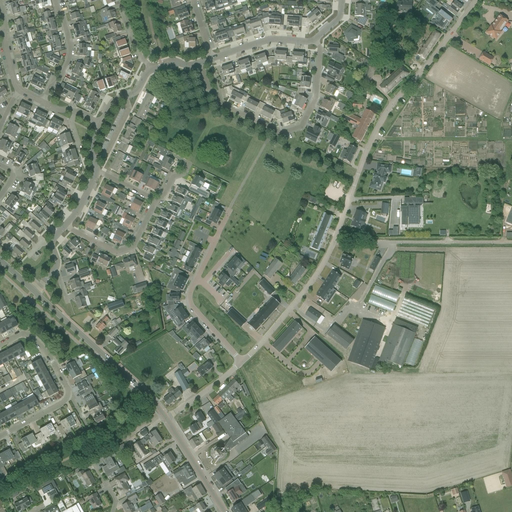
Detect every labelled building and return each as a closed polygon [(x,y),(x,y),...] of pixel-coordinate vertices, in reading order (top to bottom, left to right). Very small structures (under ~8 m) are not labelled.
[(10,6),(9,6),(10,10),(18,8),(17,5),(19,5),(18,2),(22,1),(22,0),(12,0),(11,0),(12,3),(9,4),(10,6)] [(32,7),(33,11),(36,10),(36,8),(39,7),(39,8),(41,9),(42,8),(39,0),(33,0),(34,1),(31,2),(32,7)] [(171,2),(173,8),(181,5),(180,6),(179,3),(184,1),(183,0),(174,0),(175,0),(171,2)] [(205,5),(207,12),(210,11),(212,10),(212,9),(215,8),(213,2),(212,0),(207,0),(207,1),(207,3),(208,3),(208,4),(205,5)] [(215,8),(216,11),(224,9),(221,0),(215,0),(217,0),(216,1),(213,2),(215,8)] [(221,0),(224,9),(233,6),(232,5),(230,0),(221,0)] [(426,0),(425,2),(434,9),(438,3),(433,0),(426,0)] [(356,5),(355,10),(364,11),(369,12),(370,6),(369,6),(368,6),(368,2),(366,1),(361,1),(361,5),(356,5)] [(396,7),(396,10),(397,11),(397,12),(405,13),(411,13),(411,12),(412,4),(412,2),(408,2),(404,1),(402,1),(401,3),(397,2),(397,7),(396,7)] [(447,10),(456,17),(463,7),(455,1),(450,8),(449,7),(447,10)] [(312,14),(318,21),(321,18),(321,17),(322,16),(320,14),(323,12),(323,10),(326,10),(326,6),(318,5),(318,9),(312,14)] [(15,15),(16,18),(23,16),(23,13),(23,12),(22,7),(18,8),(10,10),(11,14),(12,14),(12,16),(15,15)] [(106,17),(107,21),(111,20),(116,18),(114,10),(111,11),(109,7),(101,10),(104,18),(106,17)] [(175,10),(173,10),(176,17),(178,16),(180,20),(182,19),(182,21),(187,20),(186,18),(189,17),(188,15),(189,14),(188,12),(187,12),(187,10),(181,12),(180,8),(175,10)] [(364,18),(364,11),(355,10),(355,17),(360,17),(360,18),(358,23),(362,26),(364,27),(366,23),(367,21),(368,18),(364,18)] [(429,22),(429,23),(443,30),(448,22),(449,21),(451,22),(450,22),(451,22),(453,20),(441,10),(440,12),(438,14),(439,15),(438,16),(437,16),(436,16),(436,17),(435,17),(435,18),(435,19),(436,20),(437,21),(433,21),(432,24),(429,22)] [(258,20),(254,21),(257,29),(260,28),(260,29),(263,28),(262,26),(265,25),(265,23),(264,20),(261,12),(258,13),(258,15),(259,17),(257,17),(258,20)] [(269,26),(271,26),(271,25),(274,26),(275,13),(273,13),(272,14),(261,13),(261,12),(264,20),(265,23),(265,25),(269,24),(269,26)] [(76,20),(77,22),(82,21),(84,21),(82,15),(79,16),(78,13),(75,14),(70,15),(71,21),(76,20)] [(278,27),(280,27),(280,24),(284,24),(284,15),(279,15),(278,14),(275,13),(274,26),(278,26),(278,27)] [(301,27),(308,27),(309,24),(311,22),(313,24),(314,23),(315,24),(318,21),(312,14),(307,18),(302,18),(301,27)] [(287,28),(289,28),(289,27),(292,27),(293,19),(293,16),(284,15),(284,24),(287,24),(287,28)] [(490,35),(496,40),(500,34),(499,33),(508,21),(504,18),(500,15),(496,21),(494,24),(492,26),(487,32),(490,35)] [(13,24),(14,27),(26,24),(27,24),(25,19),(24,19),(23,16),(16,18),(16,21),(14,21),(14,23),(13,24)] [(47,26),(55,24),(54,20),(53,20),(53,18),(49,19),(49,16),(44,18),(44,17),(42,18),(40,18),(41,22),(44,21),(44,24),(46,23),(47,26)] [(296,28),(298,29),(298,25),(301,25),(301,27),(302,18),(302,17),(297,16),(296,19),(293,19),(292,27),(296,27),(296,28)] [(250,19),(245,21),(245,22),(246,25),(248,29),(251,28),(252,32),(254,31),(254,30),(257,29),(254,21),(251,22),(250,19)] [(183,33),(183,34),(188,32),(188,33),(189,33),(194,31),(191,23),(189,24),(188,20),(183,22),(180,23),(182,26),(181,26),(182,30),(180,31),(180,33),(182,34),(183,33)] [(87,30),(86,24),(84,24),(83,21),(80,22),(75,24),(77,23),(78,26),(73,27),(75,33),(83,31),(87,30)] [(107,24),(95,28),(95,30),(105,27),(108,26),(108,27),(109,30),(112,29),(114,34),(117,33),(122,31),(119,24),(116,25),(115,21),(110,23),(107,24)] [(238,28),(240,36),(243,35),(244,35),(246,35),(243,26),(246,25),(245,22),(240,24),(241,27),(238,28)] [(19,32),(20,35),(27,34),(28,33),(26,24),(14,27),(15,31),(16,31),(17,33),(19,32)] [(47,26),(45,26),(46,30),(47,32),(46,32),(47,35),(54,34),(53,31),(56,30),(55,28),(56,28),(55,24),(47,26)] [(234,35),(235,38),(237,38),(237,37),(240,36),(238,28),(237,25),(228,28),(231,36),(234,35)] [(220,30),(223,41),(226,40),(227,41),(229,40),(228,39),(232,38),(231,36),(228,28),(223,29),(222,26),(219,27),(220,30)] [(348,30),(344,33),(346,36),(345,36),(347,39),(349,42),(348,43),(353,42),(354,42),(354,40),(358,40),(358,36),(360,37),(361,32),(357,30),(357,28),(356,28),(351,26),(348,28),(349,29),(348,30)] [(81,38),(82,40),(90,38),(89,32),(88,33),(87,30),(83,31),(75,33),(75,35),(74,36),(75,38),(76,38),(76,39),(81,38)] [(217,41),(218,44),(220,43),(220,42),(223,41),(220,30),(213,33),(214,36),(212,36),(214,42),(217,41)] [(418,55),(425,59),(441,35),(434,31),(424,46),(418,55)] [(16,42),(15,42),(15,45),(16,45),(17,45),(29,42),(28,36),(27,36),(27,34),(20,35),(18,36),(19,39),(16,39),(16,41),(16,42)] [(49,44),(60,41),(59,37),(58,38),(58,36),(55,36),(54,34),(47,35),(48,39),(48,38),(49,41),(48,42),(49,44)] [(183,38),(179,39),(180,41),(180,42),(184,41),(185,43),(185,42),(186,42),(186,43),(189,43),(189,48),(190,48),(190,47),(194,47),(194,48),(196,48),(196,47),(196,46),(198,45),(196,39),(194,39),(193,38),(192,35),(183,38)] [(114,43),(116,48),(122,46),(122,47),(126,45),(124,40),(121,41),(119,37),(115,39),(112,39),(113,44),(114,43)] [(49,44),(52,53),(54,52),(59,51),(58,48),(61,47),(60,46),(61,45),(60,41),(49,44)] [(21,51),(22,53),(31,51),(30,48),(31,48),(29,42),(17,45),(18,49),(19,51),(21,51)] [(329,48),(328,49),(328,50),(328,53),(332,53),(332,56),(333,56),(332,59),(336,61),(340,63),(342,61),(343,58),(344,57),(338,54),(339,51),(340,50),(339,49),(339,47),(338,46),(338,45),(338,44),(336,43),(335,43),(334,43),(333,44),(333,46),(329,46),(329,48)] [(116,48),(119,58),(125,56),(129,55),(127,49),(124,50),(122,47),(122,46),(116,48)] [(90,64),(92,60),(91,60),(91,57),(90,57),(91,51),(87,51),(78,50),(78,57),(86,57),(85,58),(84,62),(90,64)] [(21,59),(20,59),(21,63),(33,60),(31,52),(31,51),(22,53),(23,56),(20,57),(21,59)] [(271,64),(275,64),(275,60),(280,61),(281,52),(275,51),(275,58),(271,57),(271,64)] [(51,58),(48,64),(49,64),(53,67),(55,64),(57,65),(60,60),(57,59),(59,56),(58,52),(52,54),(52,56),(51,58)] [(285,63),(289,64),(289,58),(286,57),(287,52),(281,52),(280,61),(286,61),(285,63)] [(289,58),(289,64),(292,64),(292,62),(298,62),(298,53),(293,53),(292,58),(289,58)] [(298,62),(297,65),(303,65),(306,65),(307,59),(304,59),(304,54),(298,53),(298,62)] [(479,60),(489,66),(493,59),(484,53),(479,60)] [(265,54),(260,56),(262,64),(263,64),(268,62),(268,64),(271,64),(271,57),(267,59),(265,54)] [(256,62),(253,63),(255,69),(258,68),(263,67),(262,64),(260,56),(254,57),(256,62)] [(127,71),(130,73),(133,67),(131,66),(132,64),(131,60),(130,57),(125,58),(122,59),(123,60),(122,62),(122,63),(122,64),(122,65),(124,65),(122,68),(127,71)] [(251,68),(252,70),(255,69),(253,63),(250,64),(248,59),(243,61),(246,69),(251,68)] [(33,60),(21,63),(22,67),(23,67),(24,69),(26,68),(27,72),(25,72),(25,73),(32,71),(34,70),(35,69),(36,69),(37,68),(36,65),(34,65),(33,60)] [(236,69),(238,74),(241,73),(241,71),(246,69),(243,61),(238,63),(239,68),(236,69)] [(77,63),(74,68),(82,72),(83,69),(85,70),(87,68),(88,68),(89,67),(91,67),(92,64),(90,64),(84,62),(83,65),(82,66),(81,65),(77,63)] [(330,81),(334,82),(335,79),(339,82),(340,81),(341,80),(341,79),(342,78),(342,76),(339,75),(342,67),(340,66),(336,64),(336,65),(330,62),(327,70),(330,71),(329,73),(326,78),(330,81)] [(232,65),(227,67),(229,75),(230,77),(238,74),(236,69),(234,70),(232,65)] [(368,66),(366,73),(373,76),(376,69),(368,66)] [(386,80),(379,87),(387,95),(410,73),(403,66),(398,70),(399,70),(391,78),(390,78),(388,80),(389,80),(387,82),(387,81),(386,80)] [(222,82),(224,83),(225,83),(226,80),(225,79),(224,77),(229,75),(227,67),(221,68),(223,73),(220,74),(222,80),(222,82)] [(74,68),(71,74),(76,76),(74,79),(77,80),(82,82),(83,83),(85,80),(83,79),(81,78),(83,76),(80,75),(82,72),(74,68)] [(119,74),(118,77),(122,79),(126,82),(129,76),(125,75),(127,71),(122,68),(121,68),(118,73),(119,74)] [(299,73),(299,77),(301,77),(301,82),(310,83),(310,78),(305,77),(305,74),(304,74),(301,74),(299,73)] [(32,80),(30,84),(32,85),(31,86),(35,88),(40,77),(36,75),(35,76),(34,76),(32,80)] [(107,85),(108,89),(113,87),(112,83),(116,82),(115,77),(112,76),(105,78),(105,80),(107,85)] [(39,89),(41,90),(45,81),(42,80),(43,79),(40,77),(35,88),(39,90),(39,89)] [(98,88),(99,92),(105,90),(104,86),(107,85),(105,80),(105,78),(100,80),(100,81),(97,82),(96,81),(94,82),(92,85),(93,87),(97,89),(98,88)] [(298,90),(298,91),(304,93),(304,88),(309,89),(310,83),(301,82),(301,88),(298,88),(298,90)] [(61,95),(66,98),(70,89),(65,86),(65,85),(62,83),(60,87),(63,89),(61,95)] [(329,95),(334,97),(336,91),(342,94),(344,89),(342,88),(338,85),(333,83),(332,86),(330,85),(328,89),(327,88),(325,92),(329,95)] [(230,86),(226,88),(227,93),(227,94),(231,96),(229,100),(234,102),(238,94),(240,91),(232,88),(232,86),(230,86)] [(66,98),(71,100),(74,96),(77,97),(78,95),(80,91),(77,89),(75,92),(70,89),(66,98)] [(88,101),(96,105),(99,100),(96,98),(98,94),(90,90),(87,97),(84,98),(84,99),(88,101)] [(297,101),(304,105),(307,100),(302,97),(304,93),(298,91),(296,94),(299,96),(297,101)] [(144,100),(151,103),(154,97),(147,94),(144,100)] [(234,102),(239,105),(242,100),(244,102),(247,96),(244,94),(243,97),(238,94),(234,102)] [(245,107),(250,110),(254,102),(249,100),(250,97),(247,96),(244,102),(247,103),(245,107)] [(325,109),(330,112),(336,101),(334,100),(329,98),(327,101),(325,100),(325,102),(323,101),(322,102),(323,103),(321,107),(325,109)] [(86,107),(93,110),(96,105),(88,101),(84,99),(83,100),(84,102),(82,106),(85,108),(86,107)] [(142,105),(149,109),(151,103),(144,100),(142,105)] [(290,107),(296,110),(297,108),(302,110),(304,105),(297,101),(294,106),(292,104),(290,107)] [(250,110),(255,112),(257,108),(260,109),(263,104),(260,102),(259,104),(254,102),(250,110)] [(17,112),(22,115),(26,106),(24,105),(24,104),(23,103),(22,104),(21,103),(17,112)] [(339,110),(344,113),(344,111),(347,107),(339,103),(337,107),(340,109),(339,110)] [(260,115),(266,118),(269,110),(265,107),(266,105),(263,104),(260,109),(263,111),(260,115)] [(139,111),(146,114),(149,109),(142,105),(139,111)] [(26,119),(28,121),(31,115),(29,113),(31,108),(30,107),(30,106),(29,106),(28,106),(26,106),(22,115),(27,117),(26,119)] [(286,114),(289,122),(294,121),(293,116),(295,115),(297,111),(296,110),(290,107),(290,109),(291,112),(286,114)] [(266,118),(271,120),(273,116),(275,117),(276,117),(278,111),(275,110),(274,112),(269,110),(266,118)] [(352,137),(361,141),(375,114),(366,110),(361,119),(344,111),(344,113),(341,118),(353,124),(353,123),(358,125),(352,137)] [(28,122),(35,126),(42,113),(40,112),(40,111),(39,111),(38,111),(37,111),(34,116),(31,115),(28,121),(28,122)] [(136,117),(143,120),(146,114),(139,111),(136,117)] [(282,120),(283,124),(289,122),(286,114),(281,116),(280,112),(278,111),(276,117),(275,117),(275,118),(279,120),(282,120)] [(318,113),(315,120),(319,122),(322,124),(321,126),(325,128),(329,120),(331,116),(328,114),(323,112),(321,115),(318,113)] [(41,127),(44,128),(47,122),(44,121),(47,116),(45,115),(45,114),(44,114),(43,114),(42,113),(35,126),(39,128),(41,127)] [(131,123),(139,127),(142,121),(139,120),(134,117),(131,123)] [(48,128),(53,130),(57,121),(56,120),(56,119),(55,119),(54,119),(52,118),(50,124),(47,122),(44,128),(47,130),(48,128)] [(56,136),(56,137),(62,132),(59,130),(63,123),(61,123),(61,122),(60,121),(59,122),(57,121),(53,130),(58,132),(56,136)] [(128,128),(135,132),(136,130),(137,128),(138,128),(139,127),(131,123),(130,125),(131,125),(130,127),(128,126),(128,128)] [(19,125),(16,124),(15,127),(9,124),(9,125),(8,126),(7,127),(8,127),(7,129),(16,134),(19,129),(21,130),(22,127),(19,125)] [(319,134),(321,129),(315,126),(313,131),(309,129),(305,137),(316,143),(320,134),(319,134)] [(127,134),(134,138),(136,134),(134,133),(135,132),(128,128),(127,130),(128,131),(127,134)] [(8,139),(14,142),(16,140),(14,138),(16,134),(7,129),(6,131),(5,131),(5,132),(5,133),(4,134),(10,137),(8,139)] [(56,137),(57,143),(61,141),(61,142),(70,138),(70,136),(70,135),(69,134),(69,133),(63,135),(62,132),(56,137)] [(122,138),(130,142),(131,141),(132,141),(134,138),(127,134),(125,137),(123,136),(122,138)] [(329,145),(335,148),(340,137),(335,134),(329,145)] [(60,147),(61,151),(68,148),(67,146),(72,144),(72,142),(72,141),(72,140),(71,140),(70,138),(61,142),(62,147),(60,147)] [(121,144),(128,148),(129,146),(128,146),(129,144),(130,142),(122,138),(121,140),(123,141),(122,143),(121,143),(121,144)] [(0,142),(0,145),(8,149),(11,144),(13,145),(14,142),(8,139),(7,142),(2,140),(1,141),(0,141),(0,142),(0,143),(0,142)] [(122,152),(126,154),(128,148),(121,144),(118,150),(122,152)] [(1,155),(7,158),(9,153),(7,152),(8,149),(0,145),(0,151),(2,152),(1,155)] [(343,159),(350,163),(352,158),(353,158),(355,154),(357,149),(350,145),(343,159)] [(16,153),(14,157),(15,156),(18,157),(15,162),(20,165),(21,164),(22,163),(22,162),(25,156),(28,152),(27,151),(25,150),(23,151),(21,154),(20,153),(21,150),(22,148),(20,146),(18,150),(16,153)] [(68,148),(61,151),(62,154),(64,159),(66,158),(76,155),(75,153),(76,152),(76,151),(75,151),(74,149),(69,151),(68,148)] [(161,151),(159,154),(162,156),(164,157),(162,161),(164,162),(172,166),(173,165),(174,164),(174,163),(173,163),(174,161),(170,159),(167,157),(168,154),(162,151),(161,151)] [(118,152),(116,158),(123,161),(125,162),(128,157),(125,155),(118,152)] [(66,164),(67,167),(70,166),(75,165),(75,164),(73,165),(72,162),(78,160),(77,159),(78,158),(77,157),(76,155),(66,158),(64,159),(63,159),(65,165),(66,164)] [(28,171),(28,172),(38,169),(37,166),(38,166),(38,165),(36,160),(36,159),(37,158),(35,156),(27,163),(30,166),(26,167),(27,169),(26,170),(27,171),(28,171)] [(113,163),(120,167),(123,161),(116,158),(113,163)] [(160,160),(158,163),(161,164),(159,166),(162,168),(165,169),(169,171),(172,166),(164,162),(162,161),(160,160)] [(110,169),(117,173),(120,167),(113,163),(110,169)] [(369,187),(378,190),(379,186),(382,186),(383,183),(385,183),(387,178),(385,178),(387,172),(387,173),(388,170),(388,169),(388,166),(377,165),(376,171),(377,171),(376,174),(374,174),(373,177),(374,178),(372,183),(371,182),(369,187)] [(66,168),(63,173),(65,174),(64,177),(73,182),(76,177),(72,175),(70,174),(72,171),(67,169),(66,168)] [(129,171),(127,175),(130,177),(129,178),(134,181),(138,173),(133,170),(134,169),(133,169),(131,168),(129,171)] [(30,176),(30,178),(40,174),(38,169),(28,172),(29,174),(28,175),(29,176),(30,176)] [(138,173),(134,181),(140,184),(141,180),(144,182),(146,177),(148,174),(145,172),(143,175),(138,173)] [(144,182),(143,183),(146,185),(145,186),(150,189),(154,181),(149,178),(152,173),(149,172),(146,177),(144,182)] [(195,176),(192,183),(194,184),(190,191),(206,199),(209,193),(205,191),(206,190),(202,188),(204,184),(202,183),(204,179),(199,177),(199,178),(195,176)] [(59,185),(65,188),(66,185),(70,187),(73,182),(64,177),(62,182),(60,181),(58,184),(59,185)] [(24,185),(23,187),(32,192),(34,187),(36,188),(39,181),(37,181),(37,182),(32,182),(30,185),(25,182),(24,183),(23,185),(24,185)] [(150,189),(156,192),(157,190),(160,191),(161,188),(158,187),(160,184),(154,181),(150,189)] [(104,189),(112,193),(115,188),(107,184),(104,189)] [(55,195),(63,200),(67,195),(63,193),(64,190),(59,187),(57,186),(57,185),(54,190),(57,192),(55,195)] [(27,199),(30,200),(32,196),(33,197),(35,193),(34,193),(32,192),(23,187),(22,188),(21,189),(20,190),(21,190),(20,192),(25,195),(24,197),(23,197),(27,199)] [(178,187),(175,192),(178,193),(176,196),(184,200),(188,202),(189,202),(191,204),(193,200),(188,197),(187,197),(189,192),(188,192),(188,191),(184,189),(181,188),(178,187)] [(104,189),(102,195),(103,196),(102,198),(110,202),(111,200),(111,199),(110,199),(112,193),(104,189)] [(8,200),(15,205),(17,203),(19,204),(22,199),(21,198),(17,195),(15,198),(12,195),(8,200)] [(50,198),(48,201),(50,202),(54,205),(55,202),(56,203),(60,205),(63,200),(55,195),(53,197),(51,196),(50,198)] [(174,195),(171,201),(172,201),(173,202),(172,205),(179,208),(184,211),(186,208),(185,207),(188,202),(184,200),(176,196),(174,195)] [(133,203),(133,204),(134,204),(139,207),(141,208),(142,205),(144,202),(142,201),(143,199),(138,196),(138,197),(136,199),(136,198),(135,199),(134,201),(133,203)] [(96,206),(104,210),(107,204),(108,205),(110,202),(102,198),(101,201),(99,200),(96,206)] [(407,204),(407,207),(401,207),(401,210),(401,226),(407,226),(407,217),(408,217),(408,226),(409,226),(409,225),(417,225),(417,207),(415,207),(415,204),(423,204),(423,198),(404,199),(404,204),(407,204)] [(10,213),(12,214),(14,212),(18,208),(15,205),(8,200),(4,204),(8,207),(6,210),(10,213)] [(42,210),(50,217),(54,213),(50,210),(53,207),(48,203),(46,202),(44,205),(46,206),(42,210)] [(172,216),(175,217),(177,214),(179,208),(172,205),(168,203),(169,204),(167,209),(169,210),(168,213),(172,216)] [(389,204),(382,203),(381,214),(388,215),(389,204)] [(127,211),(135,215),(137,212),(138,213),(141,208),(133,204),(130,209),(128,208),(127,211)] [(218,206),(214,204),(212,208),(213,209),(211,214),(219,219),(222,213),(218,210),(220,207),(218,206)] [(94,214),(102,219),(104,216),(102,215),(104,210),(96,206),(94,211),(95,212),(94,214)] [(42,217),(46,221),(50,217),(42,210),(39,207),(33,213),(36,216),(40,220),(42,217)] [(122,218),(133,224),(136,218),(134,218),(135,215),(127,211),(126,210),(122,218)] [(363,220),(365,214),(357,210),(354,217),(353,220),(351,226),(359,229),(361,225),(364,226),(366,221),(363,220)] [(162,211),(160,216),(162,218),(166,219),(164,222),(168,224),(172,226),(173,223),(170,221),(172,216),(168,213),(163,211),(162,211)] [(27,215),(27,216),(31,220),(33,221),(30,225),(29,225),(33,229),(36,232),(38,230),(38,231),(40,229),(40,228),(41,227),(38,224),(40,221),(36,218),(36,217),(30,212),(27,215)] [(310,248),(319,251),(333,217),(324,213),(310,248)] [(96,225),(99,227),(102,222),(101,222),(102,219),(94,214),(93,217),(91,216),(88,222),(96,226),(96,225)] [(207,219),(204,223),(210,226),(212,222),(217,225),(219,219),(211,214),(208,220),(207,219)] [(116,225),(127,231),(129,228),(130,229),(133,224),(124,219),(122,218),(125,220),(122,225),(117,222),(116,225)] [(23,219),(20,223),(21,224),(23,226),(24,227),(26,229),(23,233),(29,239),(30,239),(31,238),(32,238),(33,236),(34,234),(31,231),(33,229),(29,225),(30,225),(28,224),(23,219)] [(158,219),(156,225),(158,226),(162,228),(160,231),(164,233),(165,234),(167,234),(168,235),(169,232),(167,231),(167,230),(166,229),(168,224),(164,222),(161,220),(158,219)] [(88,222),(86,227),(87,228),(86,231),(92,234),(93,231),(94,231),(96,226),(88,222)] [(0,235),(1,235),(4,237),(4,236),(7,233),(13,227),(12,227),(10,224),(9,224),(3,230),(0,226),(0,235)] [(116,225),(114,228),(116,229),(118,230),(115,235),(123,239),(126,234),(124,233),(125,230),(121,228),(119,227),(116,225)] [(388,230),(388,236),(398,235),(397,227),(393,227),(393,230),(388,230)] [(154,228),(151,233),(154,235),(157,236),(156,239),(162,242),(161,242),(163,243),(165,240),(165,239),(161,238),(164,233),(160,231),(157,229),(154,228)] [(19,230),(16,233),(22,239),(19,243),(23,246),(23,247),(26,249),(28,248),(30,246),(29,246),(31,244),(27,241),(29,239),(23,233),(22,232),(21,231),(19,230)] [(113,240),(121,244),(123,239),(115,235),(113,240)] [(150,236),(147,242),(148,242),(152,244),(151,247),(155,250),(160,252),(162,248),(159,247),(161,242),(162,242),(156,239),(152,237),(150,236)] [(8,247),(6,250),(15,258),(18,256),(19,257),(21,255),(23,254),(23,253),(24,252),(21,249),(23,247),(23,246),(19,243),(13,237),(12,237),(9,240),(9,241),(13,244),(9,248),(8,247)] [(67,245),(75,252),(79,248),(77,247),(80,244),(78,242),(79,241),(75,238),(72,241),(71,240),(70,241),(70,242),(67,245)] [(190,242),(188,245),(193,247),(190,252),(199,257),(202,251),(201,251),(196,248),(197,246),(190,242)] [(148,261),(151,262),(154,256),(153,255),(155,250),(147,245),(144,244),(146,245),(143,250),(146,252),(145,254),(143,258),(148,261)] [(66,256),(68,258),(70,255),(72,256),(75,252),(67,245),(64,249),(64,248),(63,249),(64,251),(61,254),(65,257),(66,256)] [(173,258),(177,251),(172,249),(170,253),(169,252),(167,255),(173,258)] [(190,252),(187,258),(197,262),(199,257),(190,252)] [(97,262),(107,267),(111,260),(107,258),(108,257),(105,255),(104,256),(101,254),(99,257),(94,255),(92,259),(91,260),(97,263),(97,262)] [(354,258),(346,255),(346,256),(343,255),(343,256),(342,256),(341,258),(342,259),(340,263),(342,264),(341,267),(349,270),(350,267),(354,258)] [(121,264),(115,266),(116,269),(119,270),(123,269),(123,268),(125,268),(126,269),(129,267),(130,269),(137,266),(135,261),(134,256),(129,257),(130,259),(123,261),(124,263),(121,264)] [(231,262),(238,268),(240,265),(242,264),(244,265),(246,263),(240,257),(238,260),(235,257),(231,262)] [(381,259),(376,257),(369,269),(374,271),(381,259)] [(187,258),(185,263),(194,268),(197,262),(187,258)] [(263,274),(270,279),(282,264),(275,259),(263,274)] [(70,266),(65,267),(68,276),(72,274),(76,273),(74,267),(77,266),(76,263),(76,260),(71,262),(72,265),(70,266)] [(235,271),(236,270),(238,268),(231,262),(227,267),(229,269),(227,272),(230,275),(233,278),(234,277),(235,276),(236,275),(237,273),(236,272),(235,271)] [(185,263),(184,265),(186,266),(184,270),(191,273),(194,268),(185,263)] [(288,281),(294,286),(306,270),(300,265),(288,281)] [(176,281),(185,285),(188,280),(181,277),(183,273),(175,269),(173,273),(177,275),(174,280),(176,281)] [(333,271),(324,283),(333,289),(341,276),(333,271)] [(223,273),(218,279),(220,281),(219,283),(223,287),(223,286),(224,286),(225,284),(227,282),(228,281),(229,280),(232,283),(234,284),(237,281),(235,279),(233,278),(230,275),(228,278),(226,276),(223,273)] [(74,289),(75,292),(85,289),(83,282),(79,283),(78,279),(74,280),(69,281),(71,286),(70,287),(71,289),(72,289),(72,290),(74,289)] [(259,284),(270,296),(275,292),(263,279),(259,284)] [(185,285),(176,281),(174,280),(172,285),(169,283),(166,289),(174,291),(176,287),(183,291),(185,285)] [(146,283),(136,286),(136,287),(138,293),(148,289),(146,283)] [(324,283),(316,296),(324,301),(333,289),(324,283)] [(81,296),(75,298),(79,309),(83,307),(87,306),(84,297),(88,296),(85,289),(79,291),(81,296)] [(170,301),(168,301),(168,306),(172,305),(174,305),(174,301),(179,301),(179,299),(180,299),(180,295),(179,295),(179,294),(174,294),(174,293),(170,293),(170,295),(170,301)] [(261,312),(268,318),(280,304),(273,298),(261,311),(261,312)] [(434,309),(405,298),(398,315),(427,327),(434,309)] [(122,300),(108,305),(110,311),(124,306),(122,300)] [(185,313),(181,307),(175,312),(173,309),(173,308),(173,306),(172,305),(165,307),(168,312),(170,311),(176,319),(185,313)] [(310,308),(305,315),(317,323),(321,316),(310,308)] [(227,314),(241,328),(246,322),(232,309),(227,314)] [(261,312),(249,325),(255,331),(268,318),(261,312)] [(189,318),(185,313),(176,319),(179,324),(177,325),(179,328),(185,324),(184,322),(189,318)] [(111,321),(106,316),(95,327),(100,332),(106,326),(111,321)] [(7,320),(12,329),(17,326),(13,317),(10,318),(7,320)] [(2,323),(6,332),(12,329),(7,320),(2,323)] [(380,343),(386,328),(363,320),(348,361),(366,368),(376,341),(380,343)] [(272,347),(279,353),(302,328),(295,321),(272,347)] [(190,332),(197,326),(193,322),(190,325),(188,323),(185,326),(187,328),(190,332)] [(354,340),(334,325),(327,335),(346,350),(354,340)] [(391,363),(402,367),(416,334),(393,325),(378,362),(389,367),(391,363)] [(108,335),(112,338),(121,329),(118,326),(115,328),(108,335)] [(194,336),(200,330),(197,326),(190,332),(194,336)] [(191,339),(190,340),(193,343),(192,344),(194,346),(201,339),(200,338),(204,334),(200,330),(194,336),(192,338),(191,339)] [(305,348),(332,372),(342,361),(315,337),(305,348)] [(115,351),(119,356),(125,349),(126,350),(128,348),(128,347),(130,345),(124,341),(122,343),(116,338),(113,342),(118,347),(115,351)] [(212,344),(208,339),(206,341),(204,339),(195,347),(199,352),(202,349),(204,351),(208,347),(212,344)] [(14,347),(19,356),(25,353),(20,344),(14,347)] [(9,350),(14,359),(19,356),(14,347),(9,350)] [(3,353),(8,362),(14,359),(9,350),(3,353)] [(0,354),(0,359),(3,365),(8,362),(3,353),(0,354)] [(66,366),(69,373),(80,367),(79,365),(76,364),(76,363),(79,362),(76,357),(71,360),(67,362),(68,365),(66,366)] [(31,364),(34,370),(43,365),(40,359),(35,362),(31,364)] [(197,371),(201,377),(213,367),(208,361),(197,371)] [(34,370),(37,375),(46,371),(43,365),(34,370)] [(11,374),(14,379),(17,378),(11,367),(7,369),(10,374),(11,373),(11,374)] [(16,367),(12,369),(17,378),(22,375),(19,369),(17,370),(16,367)] [(69,373),(73,379),(79,376),(81,379),(85,376),(87,376),(84,371),(81,372),(79,372),(78,369),(80,367),(69,373)] [(186,368),(181,372),(185,377),(189,373),(186,368)] [(37,375),(40,381),(49,376),(46,371),(37,375)] [(174,375),(184,392),(190,388),(180,371),(174,375)] [(11,381),(8,375),(3,378),(4,379),(6,384),(11,381)] [(40,381),(43,386),(52,381),(49,376),(40,381)] [(77,386),(80,392),(81,392),(83,395),(85,394),(93,390),(90,384),(87,385),(85,382),(90,379),(89,376),(79,381),(81,384),(77,386)] [(233,391),(234,393),(237,390),(235,389),(239,385),(234,380),(228,386),(233,391)] [(43,386),(46,392),(55,387),(52,381),(43,386)] [(23,390),(25,392),(28,390),(27,388),(26,389),(23,382),(20,384),(23,389),(23,390)] [(18,392),(23,389),(20,384),(15,387),(15,388),(18,392)] [(241,386),(246,397),(250,395),(245,384),(241,386)] [(227,398),(231,402),(234,399),(231,396),(233,393),(232,392),(233,391),(228,386),(218,395),(224,401),(227,398)] [(9,390),(12,396),(13,396),(18,393),(18,392),(15,388),(15,387),(9,390)] [(46,392),(49,397),(58,392),(55,387),(46,392)] [(163,400),(168,406),(182,395),(177,388),(174,391),(172,388),(168,391),(170,394),(163,400)] [(4,393),(7,400),(13,397),(12,396),(9,390),(6,391),(4,393)] [(84,399),(87,405),(96,400),(94,397),(96,395),(93,390),(85,394),(86,398),(84,399)] [(27,397),(33,408),(39,405),(36,401),(34,396),(32,394),(27,397)] [(224,401),(218,395),(212,401),(221,409),(224,406),(223,405),(225,403),(224,401)] [(23,402),(27,411),(33,408),(28,399),(23,402)] [(93,409),(95,413),(107,406),(106,406),(103,408),(100,403),(98,404),(96,400),(87,405),(90,411),(93,409)] [(17,405),(22,414),(27,411),(23,402),(17,405)] [(12,408),(17,417),(22,414),(17,405),(12,408)] [(97,424),(99,427),(104,424),(103,422),(100,424),(100,422),(106,419),(104,415),(106,414),(105,411),(108,409),(107,406),(95,413),(97,417),(94,418),(97,424)] [(6,411),(11,420),(17,417),(12,408),(6,411)] [(215,409),(207,415),(215,425),(222,420),(215,409)] [(234,416),(237,421),(241,418),(242,418),(247,415),(244,410),(234,416)] [(1,414),(6,423),(11,420),(6,411),(1,414)] [(190,427),(194,434),(203,428),(200,424),(206,421),(200,412),(195,416),(199,422),(190,427)] [(222,420),(218,423),(230,439),(223,444),(229,451),(237,445),(248,437),(246,433),(237,422),(237,421),(234,416),(234,417),(231,413),(224,418),(222,419),(222,420)] [(74,426),(75,428),(81,425),(76,417),(72,419),(71,416),(65,419),(70,428),(74,426)] [(57,427),(62,435),(64,439),(66,437),(65,434),(67,432),(66,430),(70,428),(65,419),(59,422),(61,425),(57,427)] [(51,423),(45,427),(50,435),(53,433),(57,439),(59,438),(58,437),(62,435),(57,427),(56,424),(52,426),(51,423)] [(218,437),(224,433),(218,423),(212,426),(216,433),(218,437)] [(37,435),(43,445),(46,443),(45,441),(47,440),(46,437),(50,435),(45,427),(39,430),(41,433),(37,435)] [(144,438),(147,442),(149,441),(150,441),(149,441),(155,437),(155,438),(159,436),(155,431),(146,437),(144,438)] [(35,443),(36,446),(40,443),(41,445),(43,445),(37,435),(34,437),(32,434),(26,437),(31,445),(35,443)] [(189,442),(193,449),(204,442),(206,440),(202,435),(196,439),(196,437),(189,442)] [(153,443),(156,446),(163,441),(159,436),(155,438),(155,437),(149,441),(150,441),(149,441),(151,444),(153,443)] [(265,448),(267,447),(271,443),(266,436),(261,440),(265,444),(263,445),(265,448)] [(18,445),(23,453),(29,450),(27,447),(31,445),(26,437),(20,440),(22,443),(18,445)] [(133,446),(142,459),(149,454),(140,441),(133,446)] [(269,450),(265,452),(268,456),(269,456),(271,454),(274,452),(276,450),(271,443),(267,447),(269,450)] [(12,459),(13,461),(19,458),(14,450),(11,452),(9,449),(3,452),(8,461),(12,459)] [(216,458),(220,458),(223,456),(223,452),(221,449),(218,449),(214,451),(214,455),(216,458)] [(2,471),(5,477),(8,475),(3,467),(6,465),(5,463),(8,461),(3,452),(0,454),(0,468),(0,469),(1,471),(2,471)] [(109,453),(102,457),(107,465),(102,468),(104,471),(105,471),(108,476),(110,475),(111,478),(115,476),(113,473),(117,471),(119,474),(122,472),(120,468),(119,469),(116,463),(115,464),(113,461),(109,453)] [(152,460),(143,465),(147,471),(150,468),(152,470),(159,465),(163,462),(169,472),(173,469),(170,465),(176,461),(175,460),(176,460),(176,459),(175,457),(174,457),(170,453),(164,457),(165,457),(163,458),(161,455),(157,457),(152,460)] [(175,472),(173,473),(179,484),(180,484),(183,482),(183,483),(185,486),(196,479),(194,476),(188,464),(183,467),(180,469),(175,472)] [(242,476),(252,468),(250,465),(240,472),(242,476)] [(220,471),(214,476),(217,479),(216,480),(217,480),(218,481),(218,482),(230,472),(225,466),(223,468),(223,467),(219,470),(220,471)] [(82,476),(88,487),(96,482),(90,471),(85,474),(83,471),(77,474),(79,477),(82,476)] [(230,472),(218,482),(219,483),(219,484),(220,483),(222,487),(232,480),(234,478),(230,472)] [(117,489),(121,496),(129,491),(125,482),(128,480),(125,474),(114,480),(119,488),(117,489)] [(505,484),(511,482),(511,475),(511,474),(503,477),(505,484)] [(226,493),(233,503),(240,498),(239,497),(243,494),(239,486),(241,484),(238,479),(230,485),(233,489),(226,493)] [(51,485),(42,490),(44,495),(48,493),(52,501),(59,497),(55,489),(54,490),(51,485)] [(189,487),(184,490),(188,498),(192,495),(195,493),(198,499),(202,497),(206,494),(200,485),(193,489),(191,486),(194,485),(193,485),(189,487)] [(237,506),(232,508),(234,511),(249,511),(250,511),(246,507),(247,506),(250,504),(249,503),(254,500),(261,495),(258,490),(245,498),(240,502),(241,503),(237,506)] [(130,502),(122,506),(125,511),(134,511),(136,511),(135,511),(139,509),(136,504),(133,499),(137,497),(136,494),(139,493),(138,491),(135,492),(135,493),(131,495),(127,497),(130,502)] [(464,503),(469,501),(467,492),(461,493),(464,503)] [(90,501),(94,509),(101,505),(98,498),(99,498),(96,493),(89,498),(90,501)] [(159,495),(155,497),(157,500),(159,504),(160,506),(166,502),(164,498),(161,493),(159,495)] [(14,505),(18,511),(21,509),(21,511),(27,508),(26,507),(30,505),(29,503),(32,502),(29,498),(27,499),(26,498),(18,502),(14,505)] [(62,501),(56,503),(60,510),(61,511),(79,511),(79,510),(76,505),(71,508),(72,509),(67,511),(67,510),(65,507),(62,501)] [(146,505),(140,509),(141,511),(143,511),(152,507),(149,501),(145,503),(146,505)] [(264,501),(256,507),(259,511),(263,508),(267,506),(264,501)] [(202,502),(197,505),(193,507),(195,510),(198,508),(200,511),(201,511),(206,509),(202,502)] [(267,506),(263,508),(266,511),(274,506),(271,503),(267,506)]
